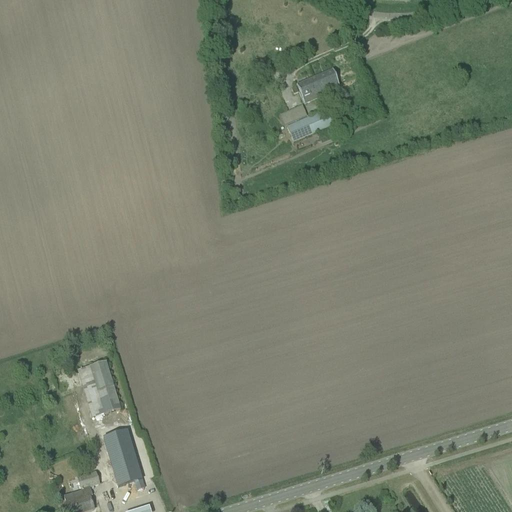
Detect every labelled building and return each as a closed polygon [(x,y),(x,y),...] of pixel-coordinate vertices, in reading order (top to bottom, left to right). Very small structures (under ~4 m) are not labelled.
[(340,90),(332,72),(314,79),(322,97),(340,90)] [(322,97),(314,79),(296,87),(304,105),(322,97)] [(338,101),(332,104),(336,112),(342,109),(338,101)] [(334,125),(330,116),(327,110),(286,128),(293,143),(334,125)] [(89,369),(104,416),(120,411),(105,364),(89,369)] [(104,443),(114,477),(118,489),(134,484),(136,492),(144,490),(127,436),(104,443)] [(90,489),(99,486),(95,474),(95,475),(93,468),(83,471),(85,477),(77,480),(81,491),(84,499),(65,505),(67,511),(91,511),(94,511),(89,498),(92,497),(90,489)]
